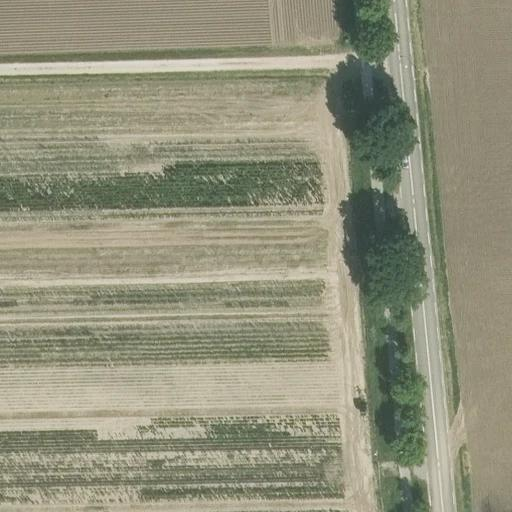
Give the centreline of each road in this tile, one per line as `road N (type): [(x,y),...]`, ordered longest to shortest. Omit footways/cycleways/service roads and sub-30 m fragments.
road 1 (secondary): [(442,511),(392,0)]
road 2 (track): [(0,70),(399,63)]
